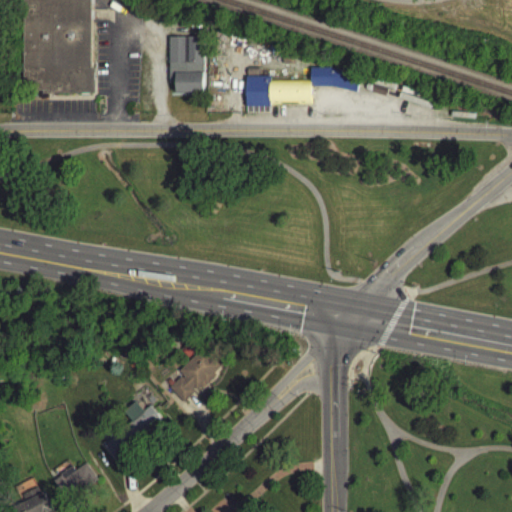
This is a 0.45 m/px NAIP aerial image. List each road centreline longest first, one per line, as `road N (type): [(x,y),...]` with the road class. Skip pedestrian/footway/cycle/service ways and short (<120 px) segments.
road 1 (residential): [(511,141),(0,136)]
road 2 (primary): [(218,294),(0,254)]
road 3 (tertiary): [(336,330),(333,511)]
road 4 (residential): [(274,398),(144,511)]
road 5 (primary): [(511,350),(347,320)]
road 6 (primary): [(347,320),(218,294)]
road 7 (tertiary): [(511,173),(415,251)]
